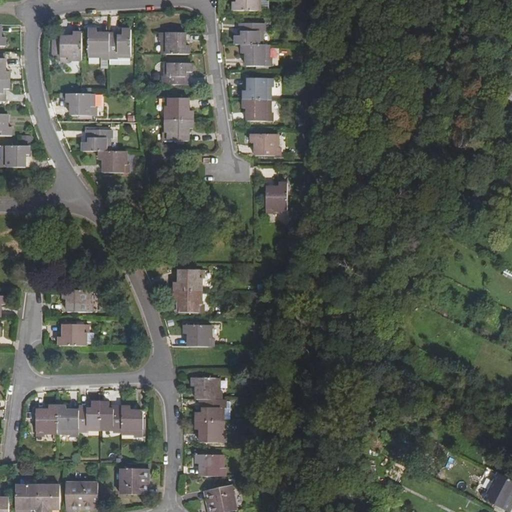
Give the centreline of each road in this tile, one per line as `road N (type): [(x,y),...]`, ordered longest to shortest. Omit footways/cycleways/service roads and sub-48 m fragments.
road 1 (residential): [(85,202),(37,103),(36,8),(160,0)]
road 2 (residential): [(160,376),(133,287),(85,202)]
road 3 (residential): [(208,0),(229,174)]
road 4 (residential): [(18,382),(160,376)]
road 5 (residential): [(165,511),(172,437),(160,376)]
